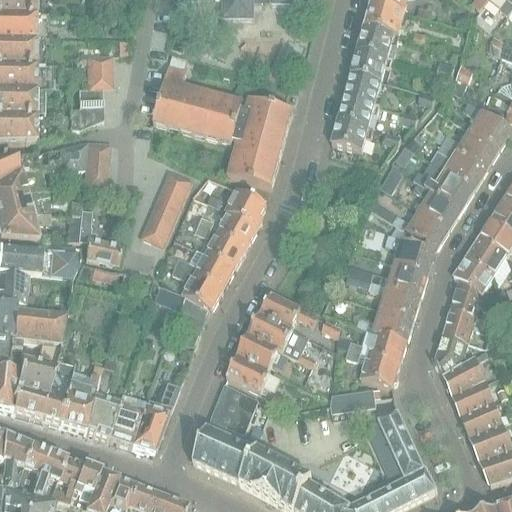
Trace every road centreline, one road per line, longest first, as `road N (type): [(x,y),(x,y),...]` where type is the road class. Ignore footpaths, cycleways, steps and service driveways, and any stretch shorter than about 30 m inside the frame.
road 1 (residential): [(160,482),(286,208),(345,0)]
road 2 (residential): [(477,503),(423,388),(418,359),(451,259),(511,169)]
road 3 (residential): [(124,187),(144,0)]
road 4 (residential): [(160,482),(0,427)]
